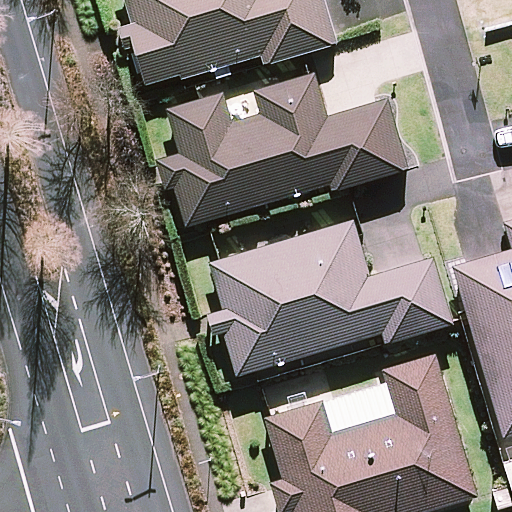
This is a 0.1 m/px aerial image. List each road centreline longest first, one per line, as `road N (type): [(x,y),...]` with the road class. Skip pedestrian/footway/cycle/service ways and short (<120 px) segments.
road 1 (tertiary): [(9,0),(154,466)]
road 2 (tertiary): [(67,498),(0,259)]
road 3 (residential): [(474,130),(440,0)]
